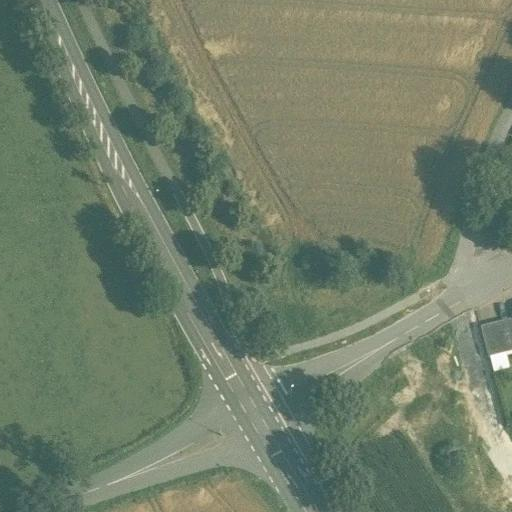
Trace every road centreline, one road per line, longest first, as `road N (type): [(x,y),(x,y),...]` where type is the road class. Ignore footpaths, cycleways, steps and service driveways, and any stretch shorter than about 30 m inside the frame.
road 1 (unclassified): [(29,511),(255,424)]
road 2 (secondary): [(142,218),(40,0)]
road 3 (residential): [(255,424),(456,302)]
road 4 (secondary): [(142,218),(255,424)]
road 5 (residential): [(474,291),(472,210),(511,117)]
road 6 (residential): [(456,302),(493,442),(511,472)]
